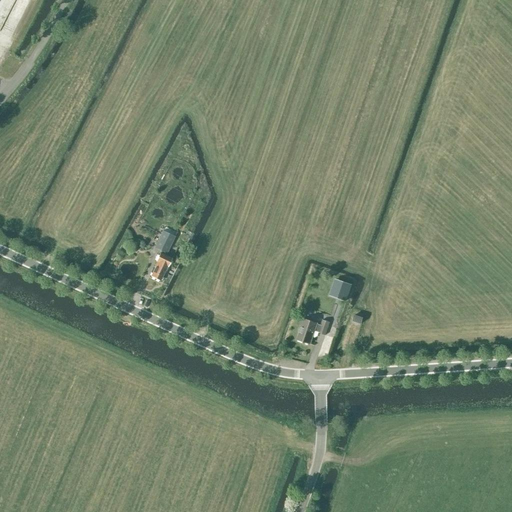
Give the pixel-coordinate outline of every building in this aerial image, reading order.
[(163,231),(155,249),(166,254),(175,236),(163,231)] [(155,268),(151,276),(160,281),(167,267),(168,267),(172,259),(160,254),(156,262),(157,262),(154,268),(155,268)] [(341,284),(338,294),(344,296),(347,286),(341,284)] [(353,321),(361,324),(363,318),(354,315),(353,321)] [(297,339),(310,344),(315,331),(319,332),(318,333),(325,336),(329,323),(322,321),(320,326),(316,325),(316,324),(303,320),(297,339)]
